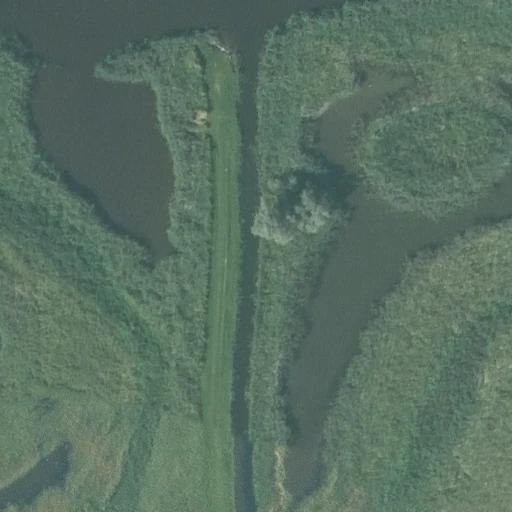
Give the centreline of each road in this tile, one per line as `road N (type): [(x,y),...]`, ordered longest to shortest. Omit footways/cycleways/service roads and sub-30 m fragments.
road 1 (track): [(216,511),(210,426),(222,212),(219,60)]
road 2 (track): [(112,511),(146,407),(143,348),(70,262),(40,234),(0,214)]
road 3 (track): [(395,511),(451,372),(511,312)]
